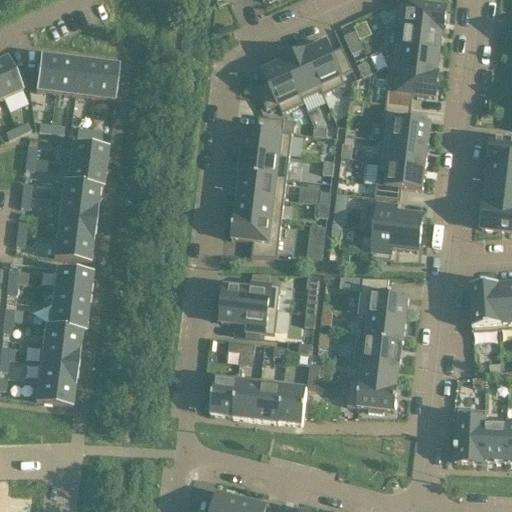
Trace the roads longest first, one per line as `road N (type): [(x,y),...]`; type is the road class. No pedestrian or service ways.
road 1 (residential): [(184,454),(229,63),(238,51),(352,0)]
road 2 (residential): [(479,0),(449,264)]
road 3 (residential): [(449,264),(412,509)]
road 4 (residential): [(184,454),(412,509)]
road 5 (residential): [(0,455),(60,454),(68,462),(65,511)]
